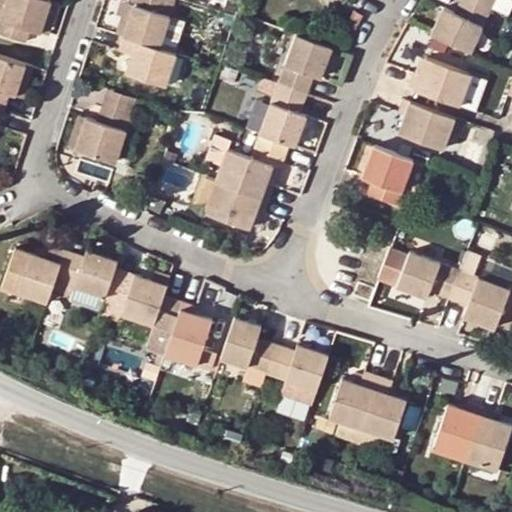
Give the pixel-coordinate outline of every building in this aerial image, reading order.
[(47,0),(6,0),(0,20),(0,34),(24,42),(28,29),(40,33),(50,1),(47,0)] [(120,0),(115,16),(128,21),(134,0),(120,0)] [(166,0),(134,0),(128,21),(123,37),(159,48),(168,17),(162,16),(166,0)] [(488,8),(472,0),(458,0),(452,13),(441,8),(429,34),(469,52),(488,8)] [(353,32),(358,16),(348,12),(342,28),(353,32)] [(179,45),(186,17),(170,13),(162,41),(179,45)] [(330,47),(295,34),(277,83),(305,94),(312,75),(319,78),(330,47)] [(159,48),(123,37),(118,50),(131,55),(125,73),(165,85),(175,53),(159,48)] [(8,93),(15,96),(25,65),(0,56),(0,111),(2,112),(8,93)] [(407,86),(458,105),(469,73),(425,57),(418,76),(412,73),(407,86)] [(487,80),(469,73),(458,105),(475,112),(487,80)] [(304,116),(298,113),(305,94),(277,83),(259,132),(294,145),(304,116)] [(100,107),(128,117),(134,97),(106,88),(100,107)] [(397,132),(441,149),(453,118),(402,99),(396,112),(403,114),(397,132)] [(75,150),(114,163),(128,117),(100,107),(96,121),(85,117),(75,150)] [(216,179),(267,198),(271,185),(265,183),(279,144),(256,136),(249,156),(227,147),(231,137),(213,131),(203,157),(222,164),(216,179)] [(279,144),(265,183),(271,185),(284,146),(279,144)] [(412,159),(373,144),(361,177),(371,182),(367,194),(394,204),(412,159)] [(267,198),(216,179),(204,211),(249,229),(255,211),(260,213),(267,198)] [(408,252),(389,244),(376,278),(427,297),(429,290),(448,297),(459,267),(409,249),(408,252)] [(55,278),(64,250),(50,245),(45,258),(16,248),(3,287),(47,302),(55,278)] [(106,294),(117,260),(85,250),(83,256),(64,250),(55,278),(74,284),(106,294)] [(510,287),(459,267),(448,297),(466,304),(462,315),(495,327),(510,287)] [(157,270),(153,279),(166,285),(169,274),(157,270)] [(166,285),(153,279),(135,273),(121,313),(172,330),(181,301),(163,295),(166,285)] [(106,294),(74,284),(69,299),(101,310),(106,294)] [(172,330),(164,354),(196,364),(211,319),(193,313),(195,306),(181,301),(172,330)] [(233,316),(220,357),(266,372),(275,344),(256,338),(260,325),(233,316)] [(275,344),(266,372),(316,389),(328,354),(296,343),(293,351),(275,344)] [(355,442),(377,376),(363,371),(359,383),(341,377),(328,416),(340,420),(335,435),(355,442)] [(377,376),(355,442),(376,448),(381,433),(392,437),(406,398),(387,392),(391,380),(377,376)] [(463,457),(480,407),(466,402),(464,407),(446,402),(431,447),(463,457)] [(493,417),(495,411),(480,407),(463,457),(496,468),(511,424),(493,417)] [(392,437),(381,433),(376,448),(394,454),(398,440),(392,437)] [(390,467),(387,479),(399,482),(402,471),(390,467)]
